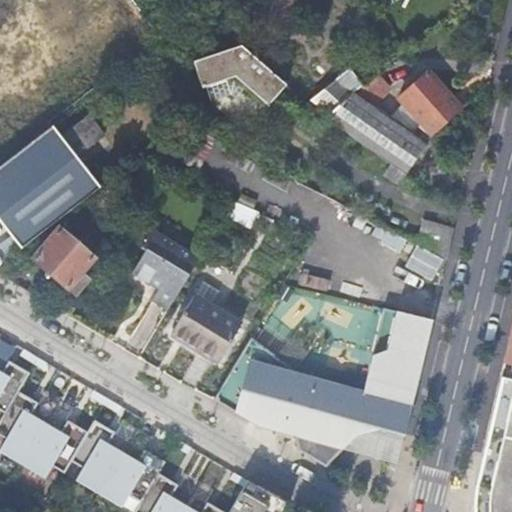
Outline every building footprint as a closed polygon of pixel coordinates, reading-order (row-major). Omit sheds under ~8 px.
[(0,85),(62,42),(69,52),(136,6),(131,0),(39,0),(0,27),(0,85)] [(286,85),(238,44),(191,62),(201,88),(204,87),(233,76),(244,86),(266,105),(286,85)] [(361,86),(349,71),(309,101),(328,113),(323,118),(405,174),(428,142),(426,141),(415,134),(390,118),(367,104),(350,93),(361,86)] [(422,126),(415,134),(427,141),(461,110),(452,101),(428,74),(398,99),(403,106),(422,126)] [(233,76),(204,87),(210,101),(230,94),(234,97),(244,86),(233,76)] [(374,76),(364,83),(361,86),(350,93),(367,104),(385,91),(374,76)] [(452,101),(461,110),(466,105),(461,100),(458,96),(452,101)] [(403,106),(390,118),(415,134),(422,126),(403,106)] [(0,222),(21,249),(100,187),(78,158),(105,138),(89,118),(62,138),(53,127),(0,168),(0,222)] [(474,150),(478,133),(466,130),(462,147),(474,150)] [(263,215),(233,202),(225,214),(257,228),(263,215)] [(425,219),(416,242),(447,258),(455,228),(453,227),(453,228),(425,219)] [(77,297),(81,290),(89,280),(80,272),(93,258),(59,229),(47,241),(41,236),(0,269),(0,274),(13,283),(23,271),(33,260),(77,297)] [(160,305),(168,309),(199,258),(151,230),(140,247),(145,250),(132,272),(159,289),(152,300),(160,305)] [(400,252),(406,238),(385,230),(379,244),(400,252)] [(405,267),(432,280),(443,258),(416,244),(405,267)] [(299,259),(295,281),(317,285),(321,263),(299,259)] [(355,296),(358,285),(329,277),(326,289),(355,296)] [(202,281),(193,296),(209,306),(219,291),(202,281)] [(193,349),(217,362),(240,324),(209,306),(193,296),(170,335),(193,349)] [(396,312),(383,309),(371,356),(362,393),(343,398),(327,383),(301,376),(299,374),(250,338),(213,399),(258,426),(293,436),(297,450),(325,467),(342,450),(355,437),(379,430),(404,437),(432,320),(396,312)] [(511,330),(501,378),(511,380),(511,330)] [(0,408),(6,412),(7,412),(0,423),(0,434),(8,439),(0,452),(22,464),(47,479),(54,466),(64,472),(66,474),(73,462),(80,465),(84,468),(77,480),(99,493),(124,508),(131,495),(141,501),(142,502),(136,511),(227,511),(218,507),(209,501),(202,511),(200,511),(187,504),(172,496),(179,484),(170,478),(159,472),(166,461),(165,460),(155,454),(145,449),(139,461),(123,452),(109,443),(116,432),(111,429),(95,420),(88,432),(75,424),(68,420),(62,432),(46,423),(32,415),(38,403),(30,398),(19,391),(30,373),(29,372),(20,367),(9,361),(2,372),(0,371),(0,408)] [(511,511),(511,394),(504,392),(478,503),(477,511),(511,511)] [(342,450),(396,464),(404,437),(379,430),(355,437),(342,450)] [(284,511),(289,505),(247,481),(228,511),(284,511)]
